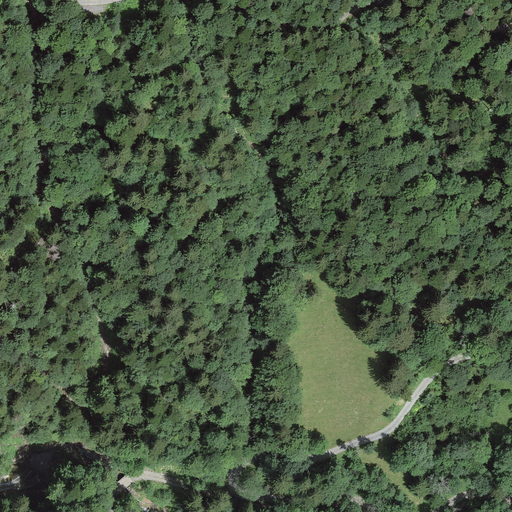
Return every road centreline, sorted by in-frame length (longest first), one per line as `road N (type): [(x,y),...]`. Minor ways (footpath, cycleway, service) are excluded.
road 1 (unclassified): [(237,492),(234,474),(247,460),(309,458),(383,433),(444,364),(511,352)]
road 2 (unclassified): [(364,0),(309,29),(221,0)]
road 3 (track): [(237,492),(130,475),(112,490),(111,511)]
road 4 (unclassified): [(237,492),(355,498),(380,511)]
road 5 (unclassified): [(511,26),(470,27),(387,0)]
